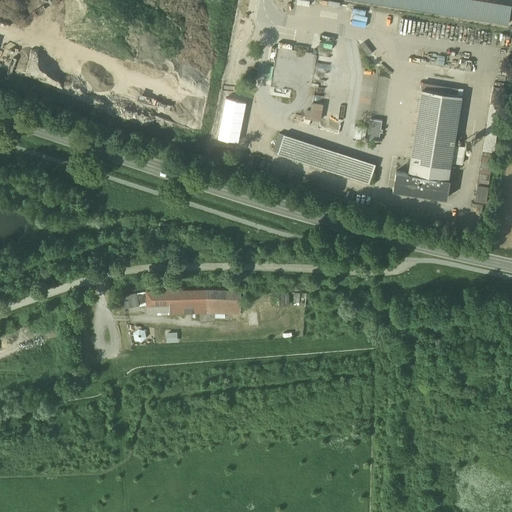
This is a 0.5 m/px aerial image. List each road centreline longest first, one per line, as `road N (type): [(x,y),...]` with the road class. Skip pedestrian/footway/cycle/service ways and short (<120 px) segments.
road 1 (secondary): [(511,268),(343,227),(0,116)]
road 2 (unclassified): [(0,309),(131,268),(399,269)]
